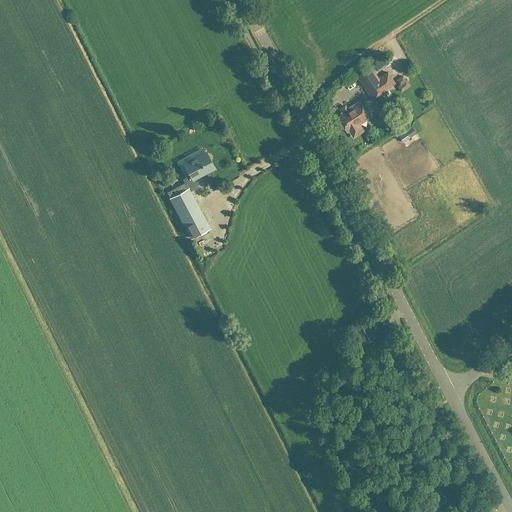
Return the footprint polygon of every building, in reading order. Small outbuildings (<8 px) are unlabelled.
[(364,89),(371,100),(395,84),(387,73),(377,80),(374,75),(376,74),(371,67),(356,77),(361,84),(363,83),(366,88),(364,89)] [(399,86),(397,88),(400,93),(409,87),(402,77),(396,81),(399,86)] [(337,118),(347,133),(349,132),(352,137),(355,138),(363,132),(363,130),(359,125),(370,118),(359,102),(341,114),(342,115),(337,118)] [(404,143),(412,139),(409,132),(401,135),(404,143)] [(209,229),(189,193),(197,188),(194,180),(213,170),(204,154),(184,165),(190,176),(182,180),(187,190),(170,199),(191,239),(209,229)] [(197,243),(202,249),(207,244),(202,239),(197,243)] [(364,344),(374,339),(381,336),(374,323),(357,332),(364,344)]
